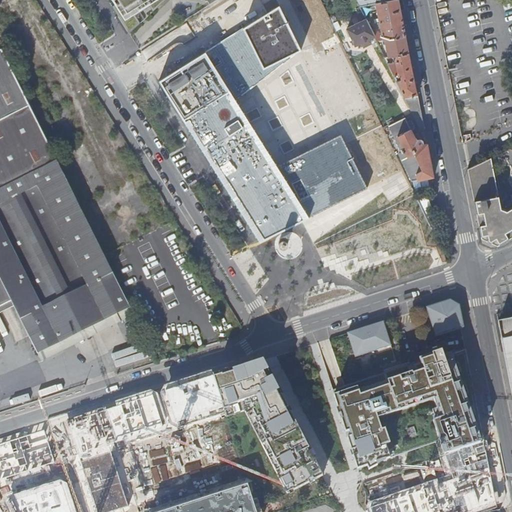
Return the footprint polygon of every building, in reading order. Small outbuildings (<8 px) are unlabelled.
[(109,0),(129,32),(164,0),(109,0)] [(406,36),(398,0),(395,0),(360,7),(366,19),(371,17),(372,14),(370,10),(377,9),(379,23),(376,23),(377,29),(380,28),(383,41),(384,40),(406,36)] [(279,7),(159,79),(261,241),(328,207),(331,214),(371,194),(345,142),(282,173),(237,99),(302,50),(279,7)] [(374,37),(366,20),(347,29),(355,46),(374,37)] [(409,53),(406,36),(384,40),(388,57),(392,56),(409,53)] [(0,307),(12,302),(37,352),(42,350),(45,357),(62,349),(58,342),(129,307),(103,255),(55,158),(10,69),(15,66),(7,51),(2,54),(1,53),(0,53),(0,307)] [(419,102),(409,53),(392,56),(393,61),(387,63),(394,78),(400,76),(401,79),(396,82),(411,114),(420,133),(418,102),(419,102)] [(434,177),(428,149),(424,149),(423,145),(423,142),(422,141),(420,140),(419,139),(416,134),(413,136),(410,129),(413,127),(409,121),(406,122),(404,117),(385,127),(411,181),(434,177)] [(483,227),(489,240),(511,229),(511,206),(505,209),(500,198),(497,182),(496,179),(492,156),(470,167),(475,195),(480,206),(483,227)] [(496,176),(511,173),(511,166),(510,167),(508,156),(494,158),(496,176)] [(278,245),(279,246),(279,247),(280,247),(281,248),(282,248),(284,248),(286,248),(287,247),(287,245),(288,244),(288,242),(287,241),(287,240),(286,239),(284,239),(282,239),(280,240),(279,241),(278,242),(278,243),(278,245)] [(461,327),(464,326),(459,305),(450,300),(427,308),(436,335),(461,327)] [(511,319),(498,323),(511,395),(511,319)] [(391,346),(383,322),(364,328),(347,333),(355,357),(391,346)] [(335,395),(333,395),(344,428),(356,469),(393,457),(436,444),(440,457),(483,442),(480,425),(473,387),(471,379),(465,350),(425,365),(411,370),(409,364),(399,366),(383,371),(384,373),(344,386),(345,388),(338,390),(334,392),(335,395)] [(263,360),(203,379),(161,393),(170,426),(180,430),(216,418),(243,414),(288,494),(324,475),(263,360)] [(160,393),(144,398),(147,407),(162,402),(160,393)] [(0,479),(53,462),(45,431),(0,446),(0,479)] [(483,442),(440,457),(445,478),(370,503),(372,511),(483,511),(496,508),(483,442)] [(111,511),(128,506),(110,453),(81,463),(98,511),(111,511)] [(76,511),(68,484),(60,480),(6,497),(4,504),(8,511),(76,511)] [(256,511),(247,484),(164,511),(256,511)]
